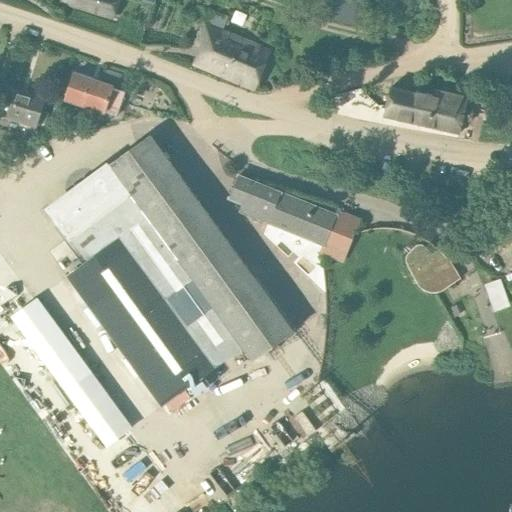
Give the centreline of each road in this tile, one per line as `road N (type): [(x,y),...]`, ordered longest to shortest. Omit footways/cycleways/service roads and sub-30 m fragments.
road 1 (unclassified): [(502,377),(473,280),(444,237),(394,209),(243,161),(215,127)]
road 2 (tertiary): [(307,119),(422,144),(511,152)]
road 3 (tertiary): [(186,77),(0,13)]
road 4 (tertiary): [(186,77),(307,119)]
